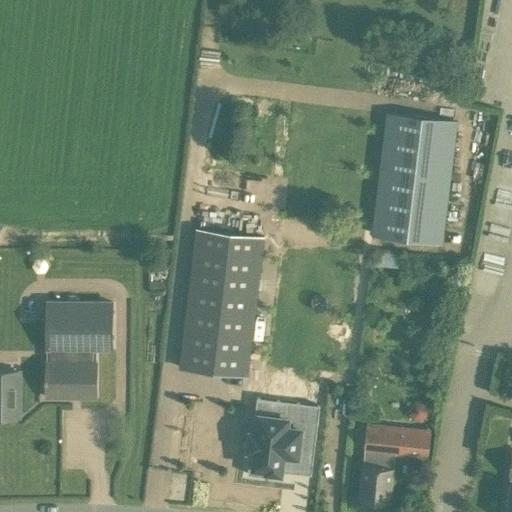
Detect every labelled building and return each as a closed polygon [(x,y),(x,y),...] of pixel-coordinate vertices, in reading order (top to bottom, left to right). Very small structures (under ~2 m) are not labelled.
[(372,233),(442,241),(457,121),(386,112),(372,233)] [(264,235),(196,227),(180,366),(247,375),(264,235)] [(357,268),(360,249),(342,246),(339,265),(357,268)] [(112,302),(47,301),(46,348),(47,348),(47,360),(46,360),(46,376),(45,376),(45,381),(46,381),(46,396),(72,396),(72,392),(80,392),(80,396),(96,397),(96,361),(95,361),(95,348),(112,348),(112,302)] [(0,416),(18,417),(18,370),(0,370),(0,416)] [(299,399),(322,402),(324,395),(300,392),(299,399)] [(409,411),(413,416),(420,417),(425,413),(426,407),(422,401),(416,400),(410,404),(409,411)] [(296,417),(269,413),(267,432),(258,431),(253,431),(251,430),(248,449),(250,449),(248,473),(268,476),(269,471),(281,472),(282,470),(296,471),(299,449),(314,451),(320,404),(298,401),(296,401),(296,403),(298,403),(296,417)] [(363,464),(362,464),(360,490),(359,500),(390,503),(393,467),(392,467),(394,453),(428,457),(430,431),(367,424),(364,450),(365,451),(363,464)] [(192,496),(192,471),(172,471),(172,496),(192,496)]
